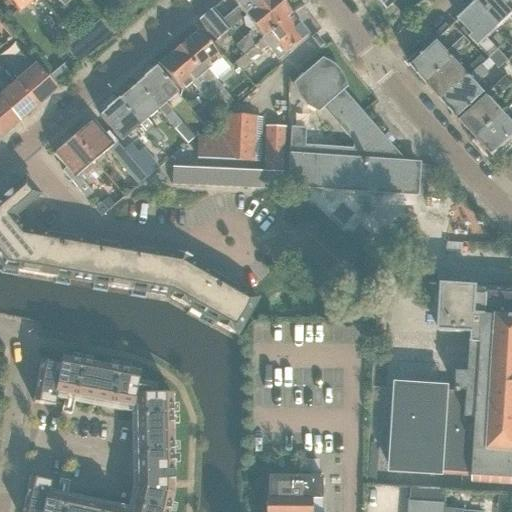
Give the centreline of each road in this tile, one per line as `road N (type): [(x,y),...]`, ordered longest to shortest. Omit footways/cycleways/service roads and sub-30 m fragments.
road 1 (residential): [(0,169),(192,0)]
road 2 (residential): [(0,511),(26,340),(0,336)]
road 3 (unclassified): [(491,193),(375,59)]
